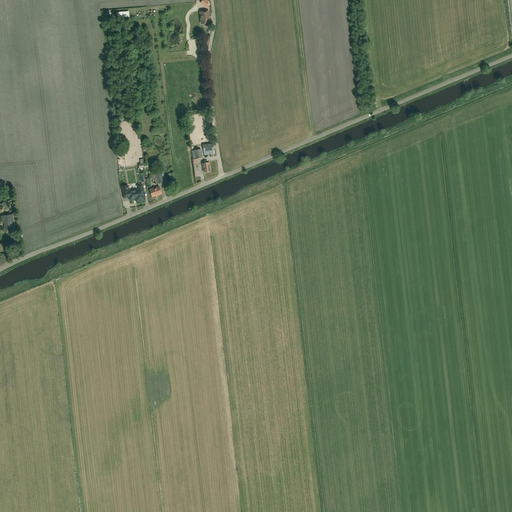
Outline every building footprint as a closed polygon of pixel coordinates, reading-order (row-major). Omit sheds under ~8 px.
[(209,23),(208,12),(200,12),(200,18),(199,18),(199,19),(200,19),(201,24),(209,23)] [(195,159),(202,158),(201,149),(194,150),(195,159)] [(202,163),(203,172),(210,171),(209,162),(202,163)] [(160,172),(155,174),(158,183),(163,182),(160,172)] [(128,185),(121,186),(123,199),(129,198),(129,199),(130,200),(132,200),(133,199),(136,198),(136,201),(141,200),(141,201),(143,201),(144,200),(142,189),(141,185),(138,185),(138,189),(133,190),(133,188),(128,189),(128,185)] [(152,197),(161,194),(159,186),(149,190),(152,197)] [(9,228),(14,228),(12,215),(1,216),(2,223),(4,223),(5,226),(4,226),(5,232),(6,233),(8,233),(10,231),(9,228)]
